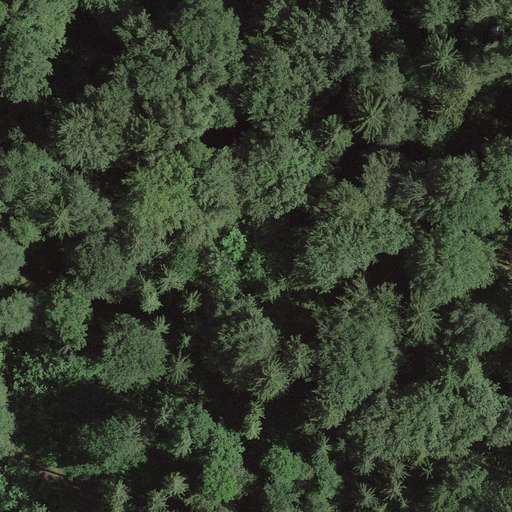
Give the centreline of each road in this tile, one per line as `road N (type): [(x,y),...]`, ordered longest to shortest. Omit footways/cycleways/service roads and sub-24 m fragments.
road 1 (track): [(0,155),(236,256),(368,252),(511,278)]
road 2 (track): [(0,443),(137,511)]
